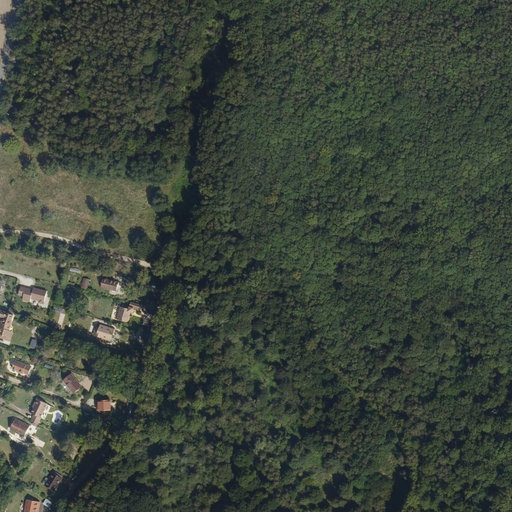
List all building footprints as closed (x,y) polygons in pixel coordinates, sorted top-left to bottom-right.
[(82,277),(81,289),(87,290),(89,278),(82,277)] [(121,294),(122,285),(105,281),(104,290),(121,294)] [(36,291),(24,288),(22,296),(26,298),(25,301),(33,303),(34,300),(43,303),(42,304),(47,305),(51,293),(37,289),(36,291)] [(144,307),(133,305),(131,311),(123,309),(120,322),(131,325),(133,315),(135,316),(137,311),(142,313),(144,307)] [(9,326),(13,315),(0,310),(0,316),(3,318),(2,323),(0,323),(0,324),(0,333),(6,336),(10,327),(9,326)] [(145,313),(142,324),(148,326),(151,314),(145,313)] [(97,330),(95,336),(99,338),(98,340),(107,343),(108,345),(116,341),(114,339),(116,333),(101,328),(100,331),(97,330)] [(29,346),(34,348),(37,340),(32,338),(29,346)] [(27,376),(28,369),(13,363),(10,370),(27,376)] [(73,394),(81,387),(71,376),(63,383),(73,394)] [(30,422),(38,425),(41,419),(40,418),(46,404),(37,400),(35,405),(36,406),(32,414),(33,415),(30,422)] [(99,412),(110,412),(110,401),(97,401),(97,406),(99,406),(99,412)] [(26,438),(32,428),(18,420),(12,430),(26,438)] [(55,493),(63,479),(55,474),(50,481),(47,480),(44,485),(47,487),(46,488),(55,493)] [(49,508),(52,502),(46,498),(42,504),(49,508)] [(29,501),(27,511),(40,511),(42,504),(29,501)]
